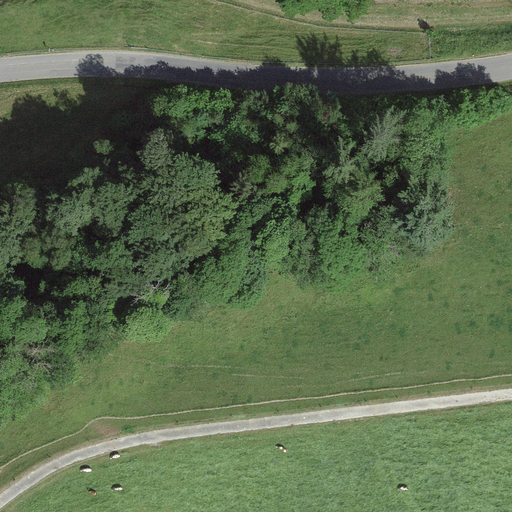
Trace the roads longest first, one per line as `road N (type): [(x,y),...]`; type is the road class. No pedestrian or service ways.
road 1 (unclassified): [(511,394),(133,440),(53,465),(0,502)]
road 2 (tertiary): [(0,70),(106,64),(339,80),(511,66)]
road 3 (track): [(511,15),(360,19),(256,0)]
